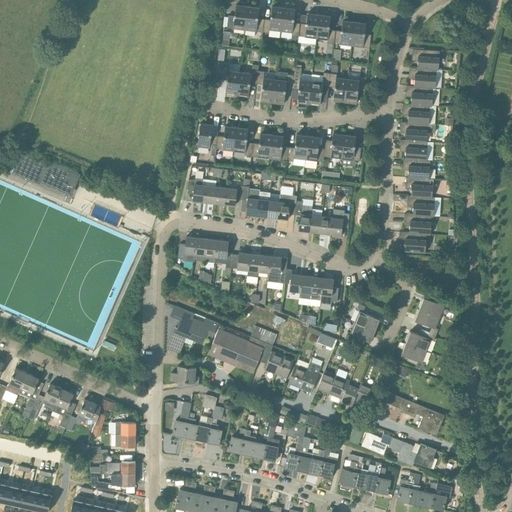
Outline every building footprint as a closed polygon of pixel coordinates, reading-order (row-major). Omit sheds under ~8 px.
[(245,30),(248,6),(236,5),(235,15),(228,15),(227,28),(245,30)] [(263,32),(264,19),(258,18),(259,7),(248,6),(245,30),(263,32)] [(269,30),(281,31),(284,7),(272,6),(271,14),(270,20),(264,19),(263,32),(269,33),(269,30)] [(292,36),(298,36),(300,23),(294,22),(295,9),(284,7),(281,31),(292,33),(292,36)] [(316,38),(319,15),(307,13),(306,24),(300,23),(298,36),(316,38)] [(334,43),(335,30),(329,30),(331,16),(319,15),(316,38),(327,40),(327,43),(334,43)] [(334,43),(352,46),(354,22),(343,20),(341,31),(335,30),(334,43)] [(370,48),(371,35),(365,34),(366,23),(354,22),(352,46),(370,48)] [(218,57),(241,58),(241,50),(219,49),(218,57)] [(439,51),(422,49),(422,56),(418,56),(417,68),(419,68),(436,69),(436,70),(438,70),(439,51)] [(225,94),(237,96),(240,72),(228,70),(229,67),(222,66),(221,79),(227,80),(225,94)] [(297,103),(308,104),(311,80),(300,79),(302,68),(295,67),(294,75),(292,88),(298,89),(297,103)] [(433,88),(435,88),(436,70),(436,69),(419,68),(419,74),(415,74),(414,86),(416,86),(433,87),(433,88)] [(257,84),(258,71),(252,70),(251,73),(240,72),(237,96),(248,97),(250,83),(257,84)] [(261,101),(272,103),(275,79),(264,78),(264,71),(258,71),(257,84),(263,85),(261,101)] [(322,86),(329,86),(330,73),(324,72),(323,82),(311,80),(308,104),(320,106),(322,86)] [(333,101),(345,102),(348,79),(336,77),(337,74),(330,73),(329,86),(335,87),(333,101)] [(286,87),(292,88),(294,75),(287,74),(287,80),(275,79),(272,103),(284,104),(286,87)] [(358,90),(364,91),(366,81),(366,77),(359,77),(359,80),(348,79),(345,102),(356,104),(358,90)] [(432,106),(433,88),(433,87),(416,86),(415,92),(412,92),(411,105),(413,105),(413,104),(430,106),(432,106)] [(430,106),(413,104),(413,105),(412,110),(408,110),(408,122),(408,123),(410,123),(428,124),(429,124),(430,106)] [(216,149),(217,136),(211,135),(212,124),(200,123),(198,147),(216,149)] [(410,123),(410,126),(410,129),(406,128),(405,140),(405,141),(410,141),(426,142),(426,141),(427,142),(427,141),(426,141),(427,132),(435,132),(436,124),(429,124),(428,124),(410,123)] [(234,151),(237,127),(225,126),(224,136),(217,136),(216,149),(234,151)] [(247,156),(251,156),(253,143),(247,142),(248,129),(237,127),(234,151),(247,153),(247,156)] [(251,156),(269,158),(272,134),(260,133),(259,144),(253,143),(251,156)] [(342,159),(344,135),(333,133),(332,141),(326,140),(325,149),(324,156),(342,159)] [(287,161),(289,147),(282,147),(284,136),(272,134),(269,158),(287,161)] [(296,159),(305,160),(308,136),(296,134),(295,148),(289,147),(287,161),(295,162),(296,159)] [(356,136),(344,135),(342,159),(359,161),(361,148),(355,147),(356,136)] [(308,136),(305,160),(323,162),(324,156),(325,149),(318,148),(320,137),(308,136)] [(426,160),(430,160),(426,160),(427,142),(426,141),(426,142),(410,141),(405,141),(405,140),(400,140),(400,148),(406,149),(405,159),(413,160),(413,159),(426,160)] [(43,175),(48,164),(20,152),(12,172),(40,183),(40,182),(43,175)] [(405,159),(403,158),(403,167),(408,167),(408,178),(416,178),(429,179),(429,178),(430,160),(426,160),(413,159),(413,160),(405,159)] [(49,161),(48,164),(43,175),(40,182),(56,189),(71,195),(80,174),(49,161)] [(262,171),(262,173),(261,179),(271,180),(272,172),(262,171)] [(201,202),(203,202),(205,185),(202,185),(203,179),(195,178),(195,180),(189,179),(187,193),(193,194),(193,200),(201,201),(201,202)] [(432,197),(433,179),(429,178),(429,179),(416,178),(415,184),(411,184),(411,196),(410,196),(417,197),(417,196),(432,197)] [(206,202),(214,203),(216,186),(205,185),(203,202),(206,202)] [(236,199),(241,200),(243,186),(237,185),(237,189),(226,188),(224,204),(227,205),(227,204),(235,205),(236,199)] [(222,204),(224,204),(226,188),(216,186),(214,203),(222,204)] [(256,216),(259,192),(260,192),(260,189),(249,188),(249,186),(243,186),(241,200),(247,200),(246,214),(254,215),(256,216)] [(259,216),(267,217),(269,200),(270,193),(260,192),(259,192),(256,216),(259,216)] [(275,218),(277,218),(280,194),(271,193),(271,192),(270,200),(269,200),(267,217),(275,218)] [(281,194),(280,194),(277,218),(280,218),(288,219),(289,214),(295,214),(296,201),(297,201),(297,196),(281,193),(281,194)] [(417,196),(417,197),(410,196),(411,196),(408,196),(407,204),(413,204),(412,214),(412,215),(414,215),(414,214),(431,216),(433,216),(435,197),(432,197),(417,196)] [(307,231),(309,232),(311,215),(312,215),(312,206),(302,205),(302,201),(297,201),(296,201),(295,214),(300,215),(298,230),(307,231)] [(348,228),(349,214),(344,213),(344,210),(333,209),(332,217),(330,234),(332,234),(333,234),(341,235),(342,227),(348,228)] [(412,215),(412,214),(404,214),(404,222),(410,222),(409,232),(426,234),(430,234),(431,216),(414,214),(414,215),(412,215)] [(311,215),(309,232),(312,232),(320,233),(322,216),(312,215),(311,215)] [(322,216),(320,233),(328,233),(328,234),(330,234),(332,217),(322,216)] [(426,234),(409,232),(399,232),(399,240),(405,240),(404,251),(425,252),(426,234)] [(179,244),(178,258),(183,258),(183,260),(194,262),(195,254),(197,237),(195,237),(186,236),(185,244),(179,244)] [(197,237),(195,254),(205,255),(207,239),(199,238),(199,237),(197,237)] [(216,240),(207,239),(205,255),(205,261),(215,262),(216,256),(218,240),(216,239),(216,240)] [(218,240),(216,256),(215,262),(226,264),(225,267),(231,268),(233,254),(227,253),(229,241),(220,240),(218,240)] [(233,254),(231,268),(248,270),(250,253),(248,253),(240,252),(239,255),(233,254)] [(250,253),(248,270),(247,276),(258,277),(258,271),(260,255),(252,254),(252,253),(250,253)] [(258,271),(268,272),(269,272),(271,256),(269,255),(269,256),(260,255),(258,271)] [(273,256),(271,256),(269,272),(268,272),(267,281),(268,281),(268,280),(278,282),(284,283),(286,269),(280,268),(282,257),(273,256)] [(289,290),(300,292),(302,275),(300,275),(291,274),(292,269),(286,269),(284,283),(290,283),(289,290)] [(204,272),(203,279),(203,280),(211,283),(212,275),(210,274),(206,272),(204,272)] [(304,276),(304,275),(302,275),(300,292),(299,298),(310,299),(312,277),(304,276)] [(321,294),(323,277),(321,277),(312,277),(310,299),(320,300),(321,294)] [(331,304),(331,301),(337,302),(338,288),(333,287),(334,279),(325,278),(323,277),(321,294),(320,300),(320,303),(331,304)] [(447,307),(449,301),(443,298),(440,304),(424,297),(422,301),(421,301),(418,307),(420,308),(419,309),(440,317),(444,306),(447,307)] [(359,311),(355,322),(375,330),(375,329),(377,330),(379,324),(378,323),(380,319),(363,312),(365,306),(358,304),(356,310),(359,311)] [(179,352),(184,339),(183,338),(185,333),(195,337),(194,339),(202,342),(208,326),(214,328),(217,322),(205,318),(203,323),(194,319),(196,314),(185,309),(176,306),(172,315),(181,319),(177,328),(175,327),(167,347),(179,352)] [(416,316),(415,320),(432,327),(429,332),(436,335),(438,329),(435,328),(440,317),(419,309),(419,310),(418,309),(415,316),(416,316)] [(308,316),(307,323),(315,326),(315,324),(316,318),(308,316)] [(28,322),(17,317),(16,320),(27,325),(28,322)] [(375,330),(355,322),(350,333),(347,332),(345,338),(351,341),(354,335),(370,342),(372,338),(373,338),(376,332),(375,331),(375,330)] [(265,369),(275,373),(282,355),(271,351),(271,353),(270,353),(273,345),(272,345),(276,334),(265,329),(255,325),(253,330),(251,336),(257,339),(255,344),(263,348),(258,360),(267,363),(265,369)] [(231,362),(241,338),(218,329),(208,353),(231,362)] [(406,341),(406,342),(426,351),(430,340),(434,341),(436,335),(429,332),(427,338),(410,331),(408,335),(407,335),(405,341),(406,341)] [(321,333),(319,337),(317,343),(332,349),(336,339),(321,333)] [(253,372),(258,360),(263,348),(255,344),(257,339),(251,336),(250,336),(248,342),(241,338),(231,362),(253,372)] [(117,343),(105,338),(104,342),(102,346),(113,351),(117,343)] [(335,353),(342,356),(346,348),(347,345),(340,342),(335,353)] [(403,350),(401,354),(418,361),(416,367),(422,369),(425,363),(422,361),(426,351),(406,342),(405,344),(404,343),(402,349),(403,350)] [(346,348),(342,356),(350,359),(353,351),(346,348)] [(293,359),(282,355),(275,373),(287,378),(293,359)] [(376,358),(373,368),(385,373),(389,363),(376,358)] [(309,363),(307,368),(300,387),(311,391),(320,367),(309,363)] [(300,387),(307,368),(296,364),(289,383),(300,387)] [(409,369),(395,364),(392,370),(396,372),(396,374),(406,378),(409,369)] [(199,376),(195,376),(196,367),(178,365),(177,373),(171,372),(171,380),(182,381),(182,382),(183,387),(182,387),(182,388),(198,385),(199,376)] [(17,395),(27,373),(16,368),(7,387),(1,384),(0,387),(0,398),(2,399),(6,390),(17,395)] [(328,393),(335,375),(324,371),(317,388),(322,390),(322,388),(329,390),(328,393)] [(19,393),(30,398),(30,399),(31,397),(30,397),(39,378),(27,373),(17,395),(18,395),(19,393)] [(343,396),(342,398),(348,385),(350,381),(335,375),(328,393),(332,394),(333,392),(343,396)] [(359,389),(355,399),(359,401),(359,399),(366,401),(373,386),(361,381),(358,389),(359,389)] [(52,410),(62,388),(50,383),(44,398),(42,402),(45,404),(44,407),(52,410)] [(353,404),(355,399),(359,389),(358,389),(348,385),(342,398),(341,402),(345,404),(346,402),(353,404)] [(74,394),(62,388),(52,410),(64,415),(59,425),(65,428),(71,415),(65,413),(74,394)] [(389,392),(385,402),(401,409),(400,411),(409,415),(411,411),(422,416),(418,427),(426,431),(428,427),(438,431),(444,415),(389,392)] [(214,409),(215,405),(217,398),(212,396),(205,394),(202,406),(214,409)] [(36,400),(31,397),(30,399),(30,398),(22,415),(28,418),(36,400)] [(106,398),(103,406),(112,409),(115,402),(106,398)] [(82,421),(84,416),(97,421),(99,414),(99,413),(99,412),(101,406),(97,404),(85,399),(76,418),(71,415),(65,428),(71,430),(75,423),(79,425),(81,420),(82,421)] [(34,420),(42,402),(36,400),(28,418),(34,420)] [(189,413),(190,408),(191,403),(185,402),(183,411),(184,411),(183,417),(181,416),(180,422),(176,421),(176,420),(173,434),(173,433),(184,435),(184,436),(189,413)] [(218,444),(219,444),(222,430),(221,430),(221,431),(217,430),(218,425),(216,424),(217,419),(221,420),(224,408),(215,405),(214,409),(212,418),(207,441),(207,440),(218,443),(218,444)] [(292,410),(290,416),(304,422),(306,416),(292,410)] [(193,419),(194,414),(189,413),(184,436),(185,436),(185,435),(196,438),(195,439),(196,439),(199,426),(198,426),(194,425),(195,420),(193,419)] [(310,413),(307,421),(316,424),(319,416),(310,413)] [(105,415),(99,414),(97,421),(94,430),(100,432),(102,425),(105,415)] [(207,441),(212,418),(207,417),(206,422),(199,421),(198,426),(199,426),(196,439),(196,438),(207,440),(207,441)] [(116,434),(135,434),(135,422),(116,422),(116,434)] [(289,453),(288,453),(285,467),(286,467),(286,466),(297,468),(296,469),(297,469),(300,455),(302,446),(304,437),(306,426),(289,422),(286,435),(296,437),(297,435),(299,436),(295,451),(296,451),(295,455),(288,454),(289,453)] [(338,434),(340,427),(332,425),(330,432),(338,434)] [(275,460),(277,451),(279,440),(273,438),(275,427),(270,426),(266,444),(263,458),(264,457),(274,459),(274,460),(275,460)] [(252,455),(254,441),(255,441),(256,437),(250,435),(251,431),(246,429),(244,439),(243,439),(240,453),(241,453),(241,452),(252,454),(252,455)] [(378,436),(367,432),(362,446),(383,454),(387,444),(376,440),(378,436)] [(115,446),(135,446),(135,434),(116,434),(115,446)] [(358,444),(361,437),(352,434),(350,440),(358,444)] [(240,453),(243,439),(232,436),(229,450),(230,449),(240,452),(240,453)] [(300,455),(297,469),(301,469),(301,470),(308,471),(308,472),(311,457),(312,453),(306,452),(309,438),(304,437),(302,446),(300,455)] [(433,457),(436,449),(428,446),(426,445),(421,443),(417,453),(409,450),(411,445),(392,437),(388,448),(399,452),(396,459),(413,465),(414,462),(428,467),(432,457),(433,457)] [(263,458),(266,444),(255,441),(254,441),(252,455),(252,454),(263,457),(263,458)] [(333,466),(336,467),(338,458),(329,456),(331,446),(326,445),(325,449),(322,460),(319,474),(320,474),(320,473),(324,474),(323,475),(324,475),(331,476),(330,477),(331,477),(333,466)] [(322,460),(325,449),(320,448),(318,455),(312,453),(311,457),(308,472),(308,471),(319,473),(319,474),(322,460)] [(341,483),(353,486),(356,472),(358,462),(359,456),(353,455),(349,454),(348,460),(353,461),(352,466),(350,466),(349,470),(344,469),(341,483)] [(117,474),(135,474),(135,461),(121,461),(121,463),(105,463),(105,465),(100,465),(100,474),(109,474),(111,474),(117,474)] [(363,464),(361,463),(358,462),(356,472),(353,486),(364,488),(367,474),(367,475),(360,474),(361,469),(362,469),(363,464)] [(364,488),(376,491),(378,478),(379,477),(378,477),(379,473),(381,467),(382,463),(376,462),(374,471),(368,470),(367,474),(364,488)] [(397,500),(409,502),(414,478),(419,480),(420,475),(410,472),(408,483),(406,483),(406,480),(400,479),(398,486),(400,486),(397,500)] [(135,474),(117,474),(111,474),(109,474),(109,483),(111,483),(115,484),(117,484),(117,485),(121,485),(135,485),(135,474)] [(378,478),(376,491),(387,493),(390,479),(389,480),(378,478)] [(414,478),(409,502),(420,505),(423,491),(419,491),(420,486),(418,485),(419,480),(414,478)] [(97,484),(96,487),(114,491),(115,485),(115,484),(111,483),(109,483),(98,481),(97,481),(97,484)] [(0,482),(0,501),(6,503),(10,485),(0,482)] [(434,494),(431,507),(443,510),(446,496),(449,497),(452,487),(441,485),(436,484),(435,489),(435,493),(434,493),(434,494)] [(10,485),(6,503),(16,505),(20,487),(10,485)] [(16,505),(27,508),(31,490),(20,487),(16,505)] [(185,509),(189,491),(189,492),(180,490),(180,489),(179,489),(175,507),(185,509)] [(31,490),(27,508),(37,510),(41,492),(31,490)] [(185,509),(195,511),(199,493),(198,494),(189,492),(189,491),(185,509)] [(423,491),(420,505),(431,507),(434,494),(423,492),(423,491)] [(41,492),(37,510),(45,511),(48,511),(51,495),(41,492)] [(199,493),(195,511),(197,511),(204,511),(208,495),(208,496),(199,494),(199,493)] [(214,511),(218,497),(217,497),(217,498),(208,496),(208,495),(204,511),(214,511)] [(214,511),(224,511),(227,499),(227,500),(218,498),(218,497),(214,511)] [(227,499),(224,511),(234,511),(237,501),(236,501),(236,502),(227,500),(227,499)] [(73,500),(70,511),(81,511),(84,502),(73,500)] [(249,511),(255,511),(256,508),(257,502),(252,501),(251,506),(251,507),(250,511),(249,511)] [(84,502),(81,511),(93,511),(95,504),(84,502)]
